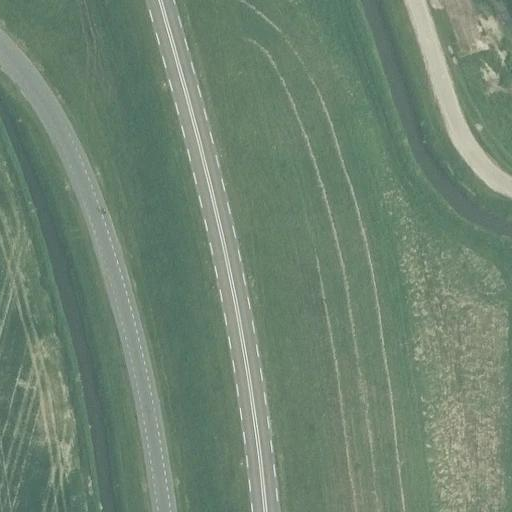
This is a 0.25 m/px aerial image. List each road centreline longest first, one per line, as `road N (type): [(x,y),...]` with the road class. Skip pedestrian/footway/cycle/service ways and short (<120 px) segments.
road 1 (secondary): [(264,511),(226,262),(158,0)]
road 2 (tertiary): [(163,511),(144,393),(93,215),(61,134),(0,47)]
road 3 (unclassified): [(416,0),(466,146),(511,189)]
